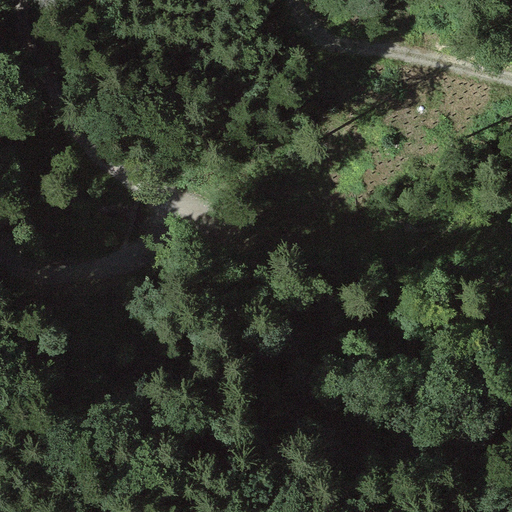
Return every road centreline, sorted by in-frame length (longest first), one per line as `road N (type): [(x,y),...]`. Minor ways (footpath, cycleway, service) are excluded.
road 1 (track): [(143,190),(67,124),(50,75),(26,41),(23,0)]
road 2 (track): [(121,255),(48,267),(27,265),(0,245)]
